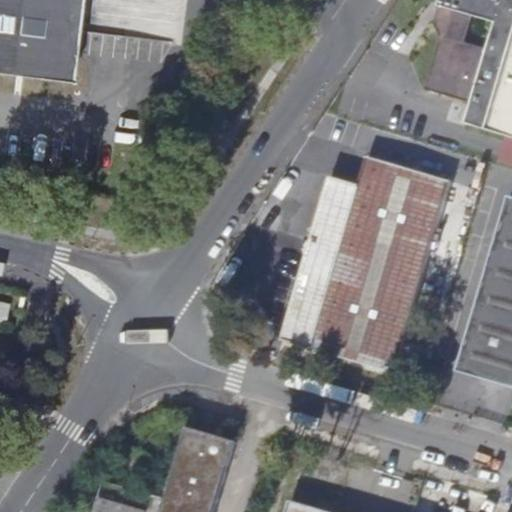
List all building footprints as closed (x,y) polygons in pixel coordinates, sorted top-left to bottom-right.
[(76,0),(0,0),(0,73),(66,82),(76,0)] [(79,0),(76,25),(183,40),(187,12),(175,10),(175,0),(143,0),(143,1),(132,0),(79,0)] [(511,0),(440,0),(439,5),(449,9),(425,88),(473,104),(467,123),(511,135),(511,0)] [(204,120),(186,144),(196,151),(213,126),(204,120)] [(171,159),(178,149),(168,141),(160,153),(171,159)] [(360,186),(332,177),(284,339),(396,372),(453,182),(369,157),(367,164),(360,186)] [(511,196),(460,369),(511,384),(511,196)] [(344,365),(341,372),(356,376),(358,369),(344,365)] [(216,511),(236,444),(229,442),(231,433),(218,429),(215,438),(188,429),(166,501),(105,482),(95,511),(216,511)]
